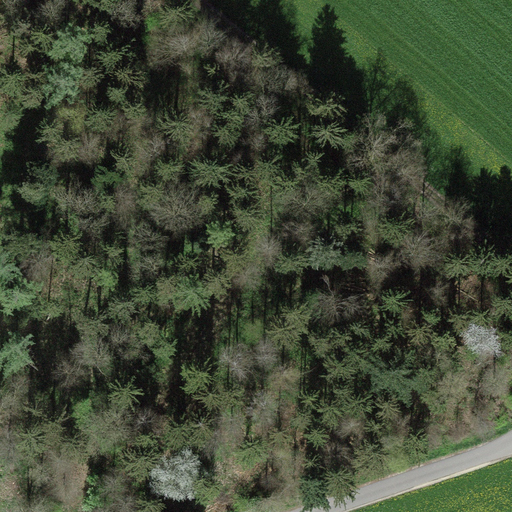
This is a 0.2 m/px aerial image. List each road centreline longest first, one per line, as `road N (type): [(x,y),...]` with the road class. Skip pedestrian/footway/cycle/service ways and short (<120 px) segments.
road 1 (track): [(165,0),(511,303)]
road 2 (unclassified): [(511,440),(307,511)]
